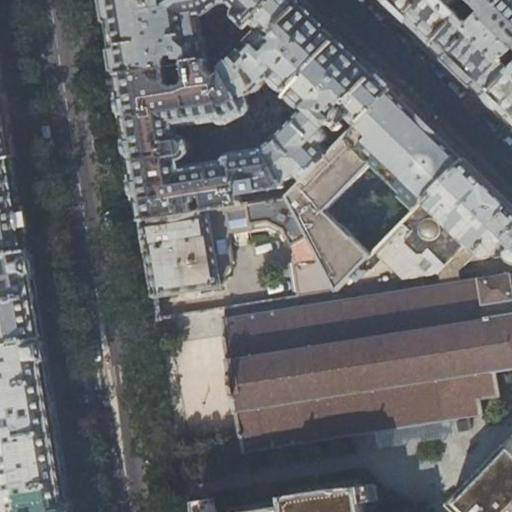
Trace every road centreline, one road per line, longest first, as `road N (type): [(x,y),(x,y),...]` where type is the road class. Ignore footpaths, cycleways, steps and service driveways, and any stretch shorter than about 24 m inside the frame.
road 1 (tertiary): [(131,511),(50,0)]
road 2 (residential): [(342,0),(511,166)]
